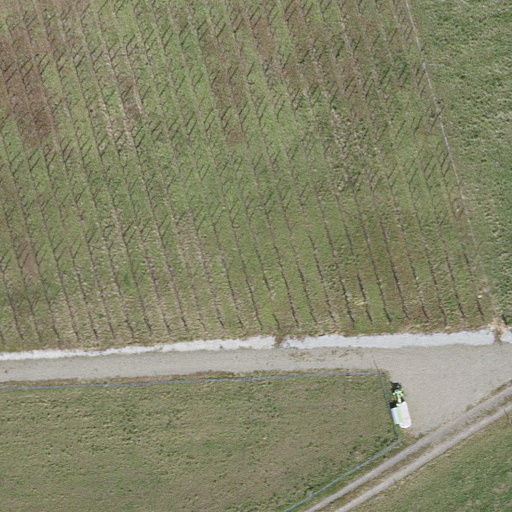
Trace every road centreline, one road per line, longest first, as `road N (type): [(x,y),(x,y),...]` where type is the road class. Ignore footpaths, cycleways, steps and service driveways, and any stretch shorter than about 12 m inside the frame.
road 1 (track): [(511,373),(502,366),(0,387)]
road 2 (track): [(333,511),(511,407)]
